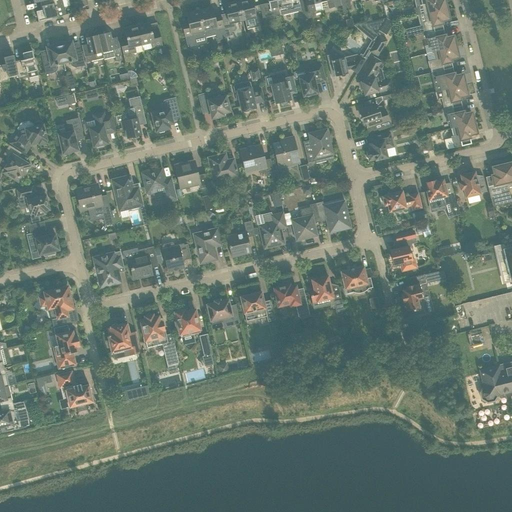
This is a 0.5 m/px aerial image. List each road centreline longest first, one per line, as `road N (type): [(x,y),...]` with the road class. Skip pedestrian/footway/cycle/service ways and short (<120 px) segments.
road 1 (residential): [(79,262),(63,182),(81,166),(324,110),(338,118),(355,180)]
road 2 (residential): [(362,235),(124,298),(93,299)]
road 3 (residential): [(502,138),(355,180)]
road 4 (residential): [(26,36),(174,0)]
road 5 (residential): [(502,138),(463,0)]
